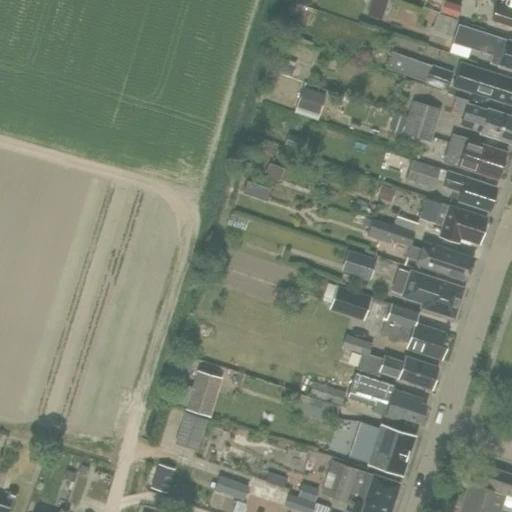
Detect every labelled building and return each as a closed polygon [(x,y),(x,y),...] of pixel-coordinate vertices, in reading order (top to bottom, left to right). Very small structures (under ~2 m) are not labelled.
[(375,0),(372,14),(390,18),(394,0),(375,0)] [(460,5),(443,0),(439,12),(456,17),(460,5)] [(511,26),(511,9),(496,5),(492,20),(511,26)] [(431,29),(451,36),(456,20),(436,13),(431,29)] [(507,40),(488,34),(458,24),(452,41),(501,57),(498,66),(511,70),(511,41),(507,39),(507,40)] [(426,83),(432,68),(391,55),(386,69),(426,83)] [(459,63),(451,86),(472,93),(474,85),(493,92),(491,97),(511,104),(511,79),(498,74),(498,76),(459,63)] [(432,68),(426,83),(448,90),(453,75),(432,68)] [(318,116),(325,95),(302,87),(296,108),(318,116)] [(408,117),(435,126),(441,109),(413,100),(408,117)] [(498,140),(499,138),(511,142),(511,138),(511,117),(487,110),(486,112),(466,105),(461,123),(481,129),(479,133),(498,140)] [(406,116),(394,112),(389,129),(401,133),(406,116)] [(430,142),(435,126),(408,117),(403,133),(430,142)] [(298,150),(301,139),(288,134),(284,145),(298,150)] [(505,152),(463,139),(453,135),(449,149),(462,153),(458,165),(497,177),(498,174),(500,173),(502,169),(500,166),(505,152)] [(434,187),(440,169),(412,160),(406,178),(434,187)] [(269,163),(264,176),(279,181),(284,168),(269,163)] [(496,187),(463,177),(447,171),(444,182),(443,185),(461,191),(458,200),(463,202),(489,210),(496,187)] [(395,191),(380,185),(376,197),(391,202),(395,191)] [(486,218),(463,210),(426,198),(419,218),(442,226),(439,235),(458,241),(459,237),(478,243),(486,218)] [(396,215),(392,226),(414,233),(417,223),(396,215)] [(414,233),(392,226),(392,227),(371,220),(366,236),(387,243),(389,238),(402,242),(410,245),(414,233)] [(473,257),(431,243),(424,241),(421,249),(410,246),(406,257),(417,260),(416,264),(466,280),(473,257)] [(376,258),(348,249),(343,264),(371,274),(376,258)] [(453,318),(463,288),(409,270),(400,300),(453,318)] [(329,310),(364,321),(372,297),(337,285),(329,310)] [(408,341),(406,347),(440,358),(446,341),(443,340),(445,333),(414,323),(418,312),(391,304),(382,333),(408,341)] [(345,335),(341,347),(361,354),(356,369),(378,376),(380,371),(398,376),(398,378),(431,388),(437,367),(405,356),(403,363),(383,357),(382,359),(368,354),(371,344),(345,335)] [(209,416),(221,377),(197,370),(186,409),(209,416)] [(309,394),(347,408),(352,394),(312,381),(309,394)] [(421,398),(373,382),(366,403),(384,410),(383,414),(398,420),(399,416),(419,423),(425,404),(419,403),(421,398)] [(174,441),(197,449),(206,417),(184,410),(174,441)] [(415,436),(383,425),(382,428),(360,421),(349,456),(370,463),(370,465),(402,475),(415,436)] [(389,511),(399,483),(331,461),(321,492),(346,500),(344,506),(355,510),(354,511),(389,511)] [(166,492),(174,468),(158,463),(150,487),(166,492)] [(483,485),(506,493),(511,494),(511,474),(489,467),(483,484),(483,485)] [(282,487),(285,478),(268,472),(265,481),(282,487)] [(231,479),(228,478),(228,480),(224,479),(218,477),(214,489),(223,493),(243,500),(244,498),(246,491),(248,485),(236,481),(231,479)] [(465,503),(493,511),(499,511),(506,493),(483,485),(483,484),(472,480),(465,503)] [(284,505),(303,511),(311,511),(317,495),(299,489),(297,496),(288,493),(284,505)] [(0,511),(6,511),(7,511),(11,511),(17,494),(7,491),(1,508),(0,507),(0,511)] [(461,511),(493,511),(465,503),(461,511)]
